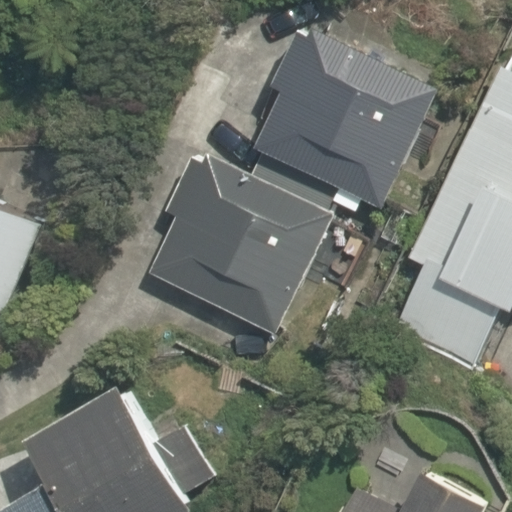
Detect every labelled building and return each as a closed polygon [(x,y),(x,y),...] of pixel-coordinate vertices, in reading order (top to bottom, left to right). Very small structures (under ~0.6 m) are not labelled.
[(371,195),(429,80),(298,14),(241,129),(371,195)] [(511,279),(511,63),(493,55),(408,248),(507,292),(511,279)] [(267,330),(330,206),(204,143),(142,267),(267,330)] [(0,296),(39,212),(0,193),(0,296)] [(457,398),(494,302),(407,269),(370,365),(457,398)] [(0,371),(26,359),(0,305),(0,371)] [(0,511),(178,511),(194,503),(117,375),(20,434),(45,475),(0,501),(0,511)] [(356,478),(338,511),(467,511),(481,486),(415,452),(393,497),(356,478)]
